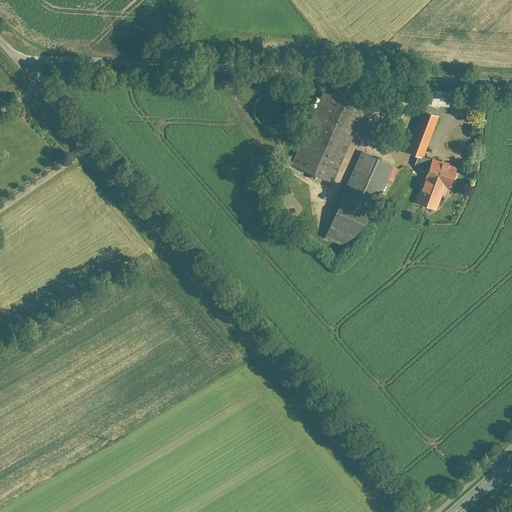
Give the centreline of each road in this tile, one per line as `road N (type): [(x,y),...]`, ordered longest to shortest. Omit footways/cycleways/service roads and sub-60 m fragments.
road 1 (unclassified): [(6,53),(405,511)]
road 2 (unclassified): [(6,53),(511,81)]
